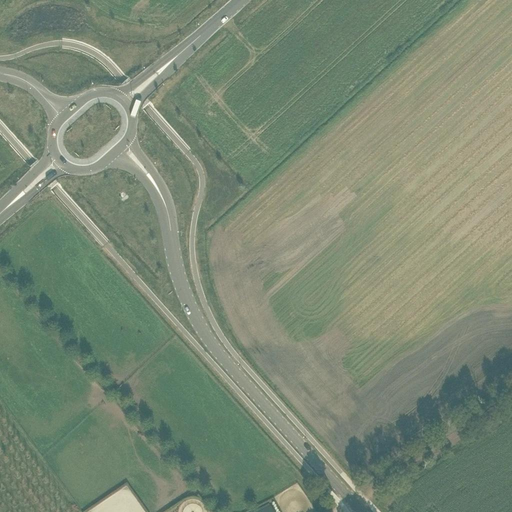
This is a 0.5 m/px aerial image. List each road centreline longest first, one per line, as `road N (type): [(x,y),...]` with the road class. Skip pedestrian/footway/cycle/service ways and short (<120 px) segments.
road 1 (tertiary): [(360,511),(203,332),(176,274),(153,183)]
road 2 (track): [(511,399),(365,498)]
